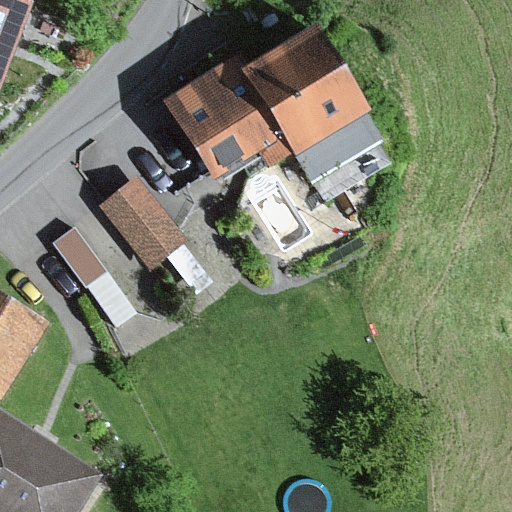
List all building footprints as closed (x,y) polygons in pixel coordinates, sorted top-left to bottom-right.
[(0,0),(0,81),(27,7),(8,0),(0,0)] [(366,114),(311,28),(241,73),(232,61),(159,107),(210,186),(278,142),(291,162),(366,114)] [(135,182),(100,211),(151,273),(186,244),(135,182)] [(73,231),(53,246),(84,289),(105,273),(73,231)] [(137,315),(105,273),(84,289),(116,331),(137,315)] [(0,302),(0,399),(44,330),(0,302)] [(78,511),(100,477),(0,414),(0,511),(78,511)]
